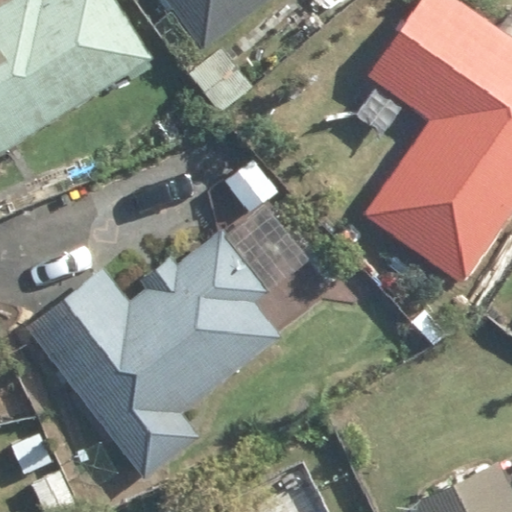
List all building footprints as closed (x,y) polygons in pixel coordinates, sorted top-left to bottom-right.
[(0,160),(152,60),(112,0),(41,0),(36,4),(33,0),(13,0),(0,9),(0,160)] [(171,0),(205,46),(268,0),(171,0)] [(511,41),(452,0),(422,0),(371,73),(429,114),(360,213),(465,286),(511,219),(511,41)] [(220,46),(187,71),(224,118),(256,92),(220,46)] [(264,207),(220,238),(174,270),(167,260),(141,278),(149,288),(128,303),(101,264),(26,317),(142,482),(204,438),(185,412),(290,337),(260,295),(304,264),(264,207)] [(511,511),(511,486),(498,458),(407,504),(410,511),(511,511)] [(81,511),(61,468),(33,481),(47,511),(81,511)]
